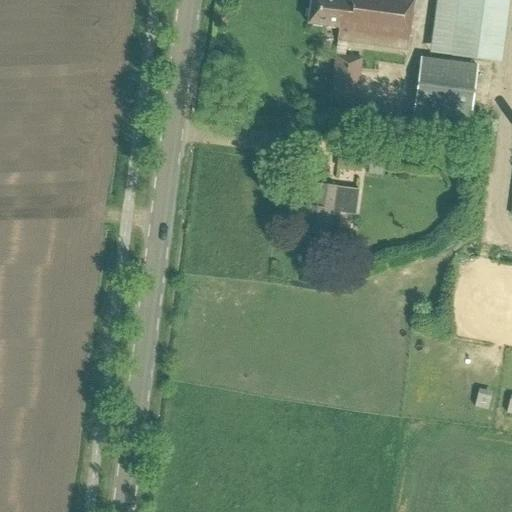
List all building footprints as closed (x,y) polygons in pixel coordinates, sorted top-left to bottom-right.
[(408,51),(415,0),(313,0),(310,26),(341,30),(339,41),(408,51)] [(354,110),(361,58),(334,55),(327,106),(354,110)] [(468,139),(479,65),(421,56),(411,131),(468,139)] [(353,214),(356,190),(320,186),(317,210),(304,208),(299,251),(324,255),(326,239),(330,240),(334,211),(353,214)] [(411,309),(409,320),(429,324),(431,314),(411,309)] [(471,389),(467,408),(481,411),(485,391),(471,389)] [(498,415),(511,418),(511,397),(502,395),(498,415)]
